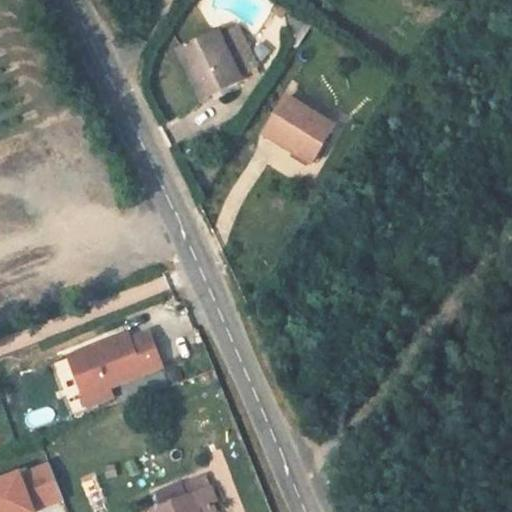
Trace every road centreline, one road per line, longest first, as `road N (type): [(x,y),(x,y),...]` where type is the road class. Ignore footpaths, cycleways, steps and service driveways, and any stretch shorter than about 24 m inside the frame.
road 1 (tertiary): [(305,511),(114,75),(72,0)]
road 2 (track): [(292,477),(344,436),(511,231)]
